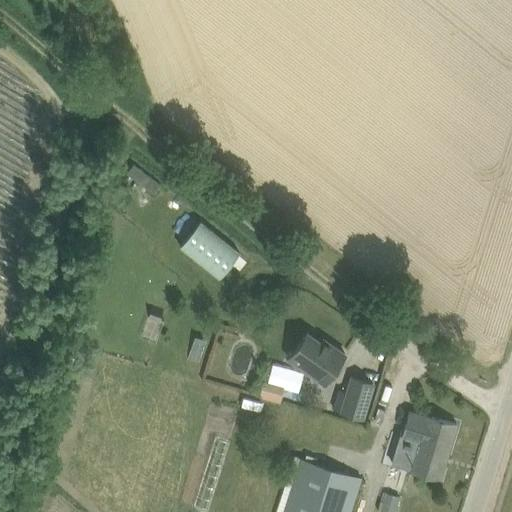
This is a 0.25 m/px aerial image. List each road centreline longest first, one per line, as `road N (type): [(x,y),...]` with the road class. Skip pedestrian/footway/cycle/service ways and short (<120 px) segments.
road 1 (track): [(503,414),(97,87)]
road 2 (unclassified): [(473,511),(511,387)]
road 3 (track): [(97,87),(0,7)]
